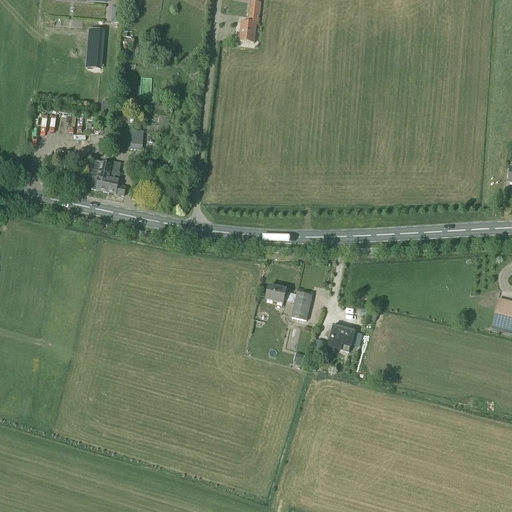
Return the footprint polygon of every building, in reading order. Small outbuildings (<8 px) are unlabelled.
[(241,24),(239,43),(254,45),(256,26),(258,27),(261,0),(255,0),(255,4),(250,3),(247,25),(241,24)] [(155,49),(141,48),(140,58),(154,60),(155,49)] [(110,131),(113,104),(103,102),(100,130),(110,131)] [(153,104),(152,111),(172,114),(173,107),(153,104)] [(127,151),(142,152),(144,133),(129,132),(127,151)] [(90,136),(89,148),(108,150),(113,150),(114,136),(109,135),(109,138),(90,136)] [(73,161),(51,158),(50,164),(65,167),(66,165),(72,166),(73,161)] [(92,162),(89,176),(94,177),(91,190),(96,191),(106,194),(112,164),(111,165),(111,166),(92,162)] [(112,164),(106,194),(123,197),(125,191),(125,188),(118,187),(120,176),(118,176),(120,165),(112,164)] [(306,323),(312,298),(297,294),(296,297),(286,295),(286,292),(269,288),(265,302),(283,307),(284,303),(295,305),(291,320),(306,323)] [(509,303),(499,300),(490,331),(511,336),(511,307),(508,306),(509,303)] [(333,328),(328,346),(341,350),(343,344),(351,346),(355,334),(333,328)] [(304,357),(296,355),(293,363),(296,363),(295,366),(301,368),(304,357)]
